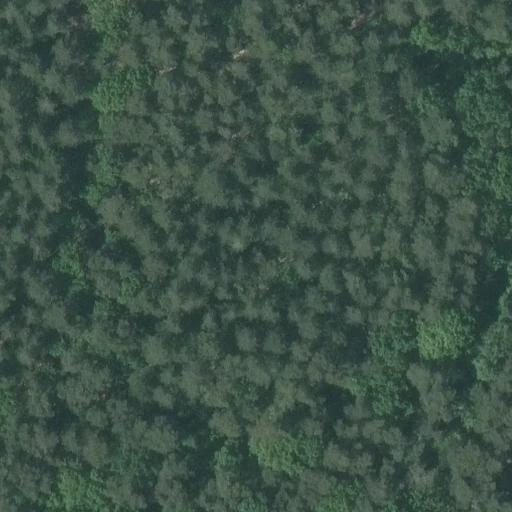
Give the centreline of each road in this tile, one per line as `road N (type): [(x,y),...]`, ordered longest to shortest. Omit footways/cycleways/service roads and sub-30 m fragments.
road 1 (track): [(4,391),(329,372),(404,336),(472,338)]
road 2 (track): [(511,248),(410,511)]
